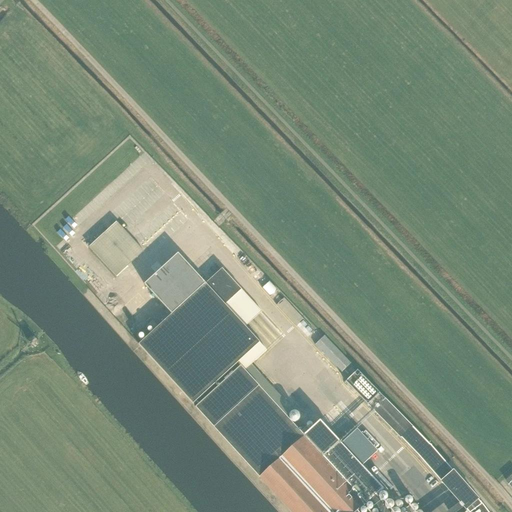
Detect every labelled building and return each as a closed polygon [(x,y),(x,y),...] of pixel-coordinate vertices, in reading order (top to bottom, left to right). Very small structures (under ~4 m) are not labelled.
[(146,226),(146,203),(133,203),(133,216),(122,216),(122,226),(146,226)] [(104,233),(89,247),(116,277),(131,263),(104,233)] [(457,511),(464,507),(467,511),(466,511),(488,511),(481,502),(480,502),(430,444),(430,445),(357,370),(345,382),(400,439),(401,438),(418,455),(460,503),(447,511),(415,511),(411,505),(404,510),(405,511),(387,511),(381,505),(390,497),(385,491),(378,498),(375,495),(382,489),(312,412),(303,421),(251,365),(267,350),(225,305),(242,290),(222,269),(206,282),(178,253),(144,282),(173,313),(139,345),(193,404),(196,401),(199,404),(195,407),(291,511),(457,511)] [(270,297),(277,290),(269,281),(262,288),(270,297)] [(306,338),(314,331),(284,298),(276,305),(306,338)] [(38,343),(38,340),(35,336),(31,336),(27,340),(27,343),(30,347),(34,347),(38,343)] [(342,372),(351,363),(324,336),(315,345),(342,372)] [(342,439),(364,464),(378,451),(355,427),(342,439)]
